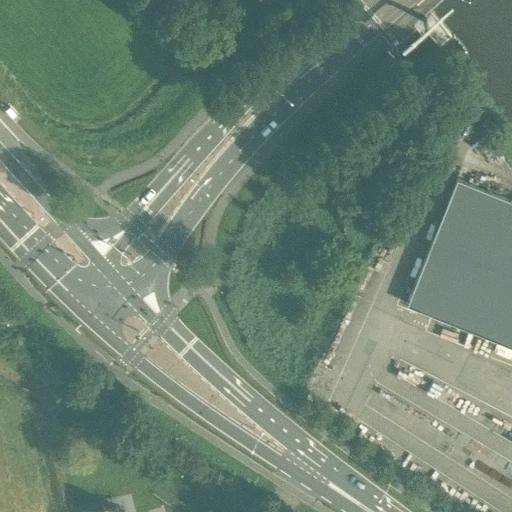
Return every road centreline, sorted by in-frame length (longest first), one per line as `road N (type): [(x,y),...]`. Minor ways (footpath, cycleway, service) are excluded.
road 1 (secondary): [(130,296),(320,54)]
road 2 (primary): [(81,309),(127,354),(315,475)]
road 3 (primary): [(315,475),(130,296)]
road 4 (primary): [(65,224),(118,217),(214,136)]
road 5 (secondary): [(214,136),(98,262)]
road 6 (secondary): [(320,54),(256,92),(214,136)]
